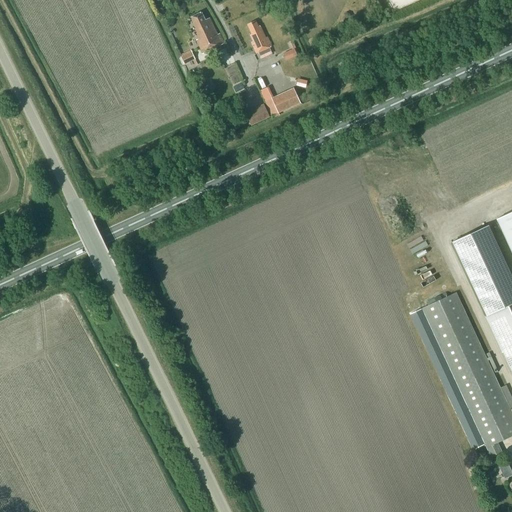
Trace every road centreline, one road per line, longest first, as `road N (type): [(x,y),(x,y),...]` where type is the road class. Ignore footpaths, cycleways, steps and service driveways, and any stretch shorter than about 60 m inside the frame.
road 1 (unknown): [(0,1),(88,171),(112,193),(511,19)]
road 2 (trunk): [(0,285),(511,50)]
road 3 (unclassified): [(223,511),(0,52)]
road 4 (unknown): [(329,97),(327,62),(470,0)]
